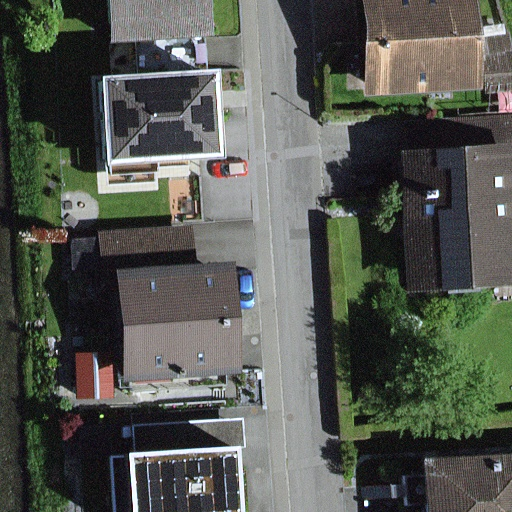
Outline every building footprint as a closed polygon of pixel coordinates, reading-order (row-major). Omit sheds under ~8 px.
[(214,27),(211,0),(101,0),(104,34),(214,27)] [(477,0),(361,0),(367,91),(483,84),(477,0)] [(209,69),(96,76),(101,158),(214,151),(209,69)] [(511,141),(395,149),(404,292),(511,285),(511,141)] [(197,220),(106,226),(110,283),(114,346),(83,348),(86,397),(128,394),(127,385),(240,377),(233,257),(200,259),(197,220)] [(233,511),(229,445),(118,452),(121,511),(233,511)] [(511,511),(511,449),(416,456),(419,511),(511,511)]
